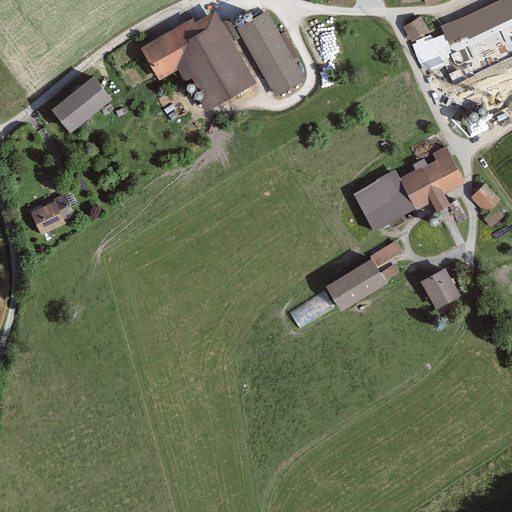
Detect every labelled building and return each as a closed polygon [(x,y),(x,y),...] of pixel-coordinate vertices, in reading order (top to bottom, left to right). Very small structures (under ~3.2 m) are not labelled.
[(213,0),(206,0),(140,36),(162,76),(185,64),(208,106),(257,80),(213,0)] [(267,9),(236,26),(274,96),(305,78),(267,9)] [(403,23),(412,39),(431,30),(422,13),(403,23)] [(511,23),(511,22),(465,43),(490,97),(511,88),(511,91),(511,23)] [(412,39),(424,71),(455,59),(445,31),(434,35),(432,32),(412,39)] [(94,72),(53,104),(71,126),(111,94),(94,72)] [(474,134),(494,123),(490,115),(470,126),(474,134)] [(433,156),(399,174),(414,204),(431,195),(436,206),(449,199),(444,188),(464,178),(446,142),(430,151),(433,156)] [(394,168),(353,190),(372,227),(414,204),(399,174),(394,168)] [(486,180),(472,192),(486,208),(500,196),(486,180)] [(56,198),(31,209),(42,232),(66,221),(56,198)] [(460,198),(451,199),(453,213),(462,212),(460,198)] [(485,218),(495,224),(503,210),(492,205),(489,210),(485,218)] [(372,252),(323,279),(337,305),(386,278),(372,252)] [(387,278),(401,270),(396,261),(382,269),(387,278)] [(459,291),(444,263),(419,276),(439,313),(452,306),(448,298),(459,291)] [(322,288),(287,310),(298,328),(333,306),(322,288)]
